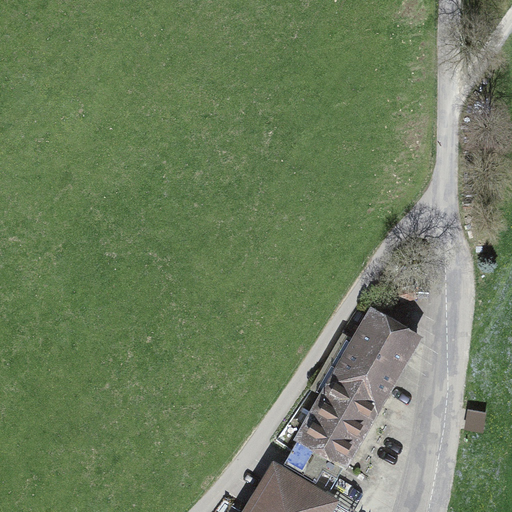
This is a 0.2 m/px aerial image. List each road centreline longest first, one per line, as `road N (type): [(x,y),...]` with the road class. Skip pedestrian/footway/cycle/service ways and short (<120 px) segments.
road 1 (unclassified): [(443,192),(375,262),(272,418),(197,511)]
road 2 (residential): [(443,192),(460,330),(438,511)]
road 3 (residential): [(451,0),(453,97),(443,192)]
